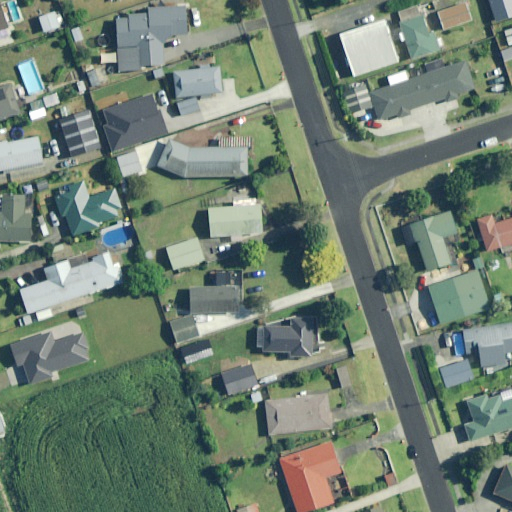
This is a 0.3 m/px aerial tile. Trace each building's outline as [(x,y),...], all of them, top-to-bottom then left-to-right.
[(511,0),(488,0),(497,25),(511,20),(511,0)] [(474,21),(468,3),(438,12),(443,30),(474,21)] [(0,32),(8,30),(0,5),(0,32)] [(185,10),(114,15),(116,50),(136,49),(138,69),(165,67),(163,47),(170,39),(187,38),(185,10)] [(62,27),(57,12),(40,17),(45,32),(62,27)] [(426,17),(400,26),(413,63),(439,54),(426,17)] [(400,61),(386,20),(341,36),(355,77),(400,61)] [(467,62),(371,93),(376,109),(381,123),(477,92),(467,62)] [(111,82),(108,68),(89,72),(92,86),(111,82)] [(220,69),(173,74),(176,101),(223,95),(220,69)] [(0,122),(21,115),(10,84),(0,87),(0,122)] [(368,84),(343,92),(351,117),(376,109),(371,93),(368,84)] [(157,112),(152,96),(107,111),(112,125),(107,127),(114,150),(166,132),(159,112),(157,112)] [(108,151),(99,128),(66,140),(75,164),(108,151)] [(37,139),(0,146),(0,175),(43,167),(37,139)] [(190,150),(171,140),(157,168),(184,182),(250,180),(249,148),(190,150)] [(144,170),(138,151),(118,157),(124,177),(144,170)] [(83,185),(55,195),(63,218),(66,217),(73,237),(125,220),(114,189),(88,198),(83,185)] [(32,196),(4,196),(4,218),(0,217),(0,243),(32,244),(32,196)] [(261,201),(209,204),(211,233),(263,230),(261,201)] [(450,208),(410,220),(426,269),(451,261),(443,236),(457,232),(450,208)] [(492,212),(478,216),(488,249),(511,242),(511,214),(495,220),(492,212)] [(197,236),(165,246),(174,269),(204,259),(197,236)] [(47,278),(20,287),(28,310),(123,278),(112,248),(70,262),(68,256),(43,265),(47,278)] [(477,268),(449,276),(462,315),(489,306),(477,268)] [(240,283),(190,284),(190,310),(240,309),(240,283)] [(201,337),(194,315),(171,322),(178,344),(201,337)] [(290,321),(263,321),(262,351),(313,353),(314,315),(290,315),(290,321)] [(511,321),(464,328),(467,353),(480,351),(481,365),(506,362),(504,346),(511,344),(511,321)] [(0,336),(0,350),(1,354),(5,365),(19,361),(15,349),(23,347),(17,331),(0,336)] [(62,347),(58,335),(44,338),(47,351),(62,347)] [(467,357),(440,366),(446,385),(473,376),(467,357)] [(261,385),(254,363),(222,373),(229,395),(261,385)] [(353,385),(347,367),(337,370),(343,388),(353,385)] [(328,391),(264,398),(268,432),(331,426),(328,391)] [(485,392),(467,398),(474,419),(465,422),(470,438),(511,424),(511,391),(488,399),(485,392)] [(332,440),(279,457),(296,511),(297,511),(335,500),(327,474),(342,469),(332,440)] [(511,463),(505,460),(493,490),(511,497),(511,463)] [(400,483),(398,473),(387,476),(389,487),(400,483)] [(390,511),(387,503),(366,511),(390,511)]
